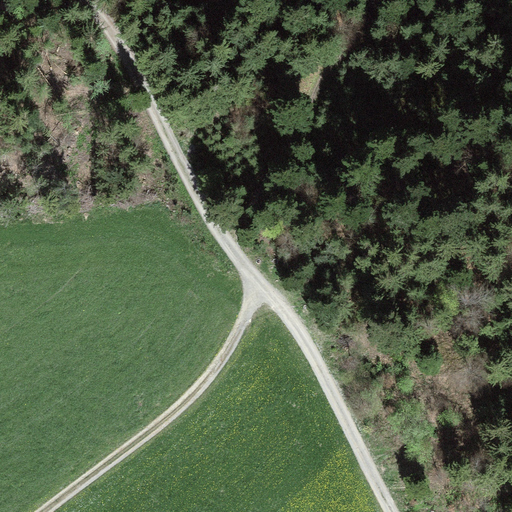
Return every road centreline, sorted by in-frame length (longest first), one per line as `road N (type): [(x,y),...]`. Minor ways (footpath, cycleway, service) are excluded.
road 1 (track): [(259,284),(217,357),(151,426),(40,511)]
road 2 (track): [(86,0),(132,64),(192,186),(239,256)]
road 3 (track): [(379,0),(317,81),(239,256)]
road 4 (track): [(259,284),(393,511)]
